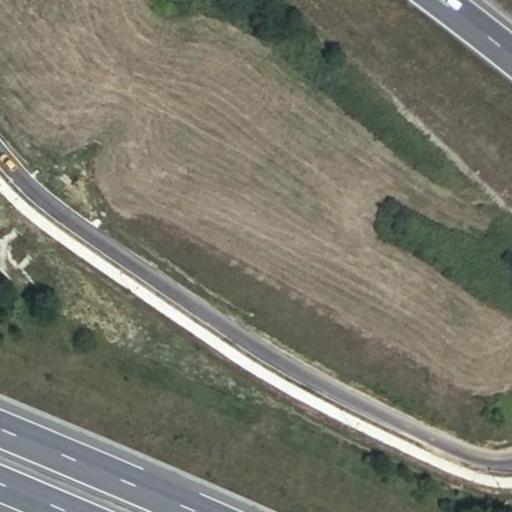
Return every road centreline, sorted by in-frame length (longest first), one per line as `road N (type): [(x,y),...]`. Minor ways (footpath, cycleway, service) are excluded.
road 1 (unclassified): [(511,462),(454,449),(267,354),(47,203),(0,155)]
road 2 (motorway): [(188,511),(0,432)]
